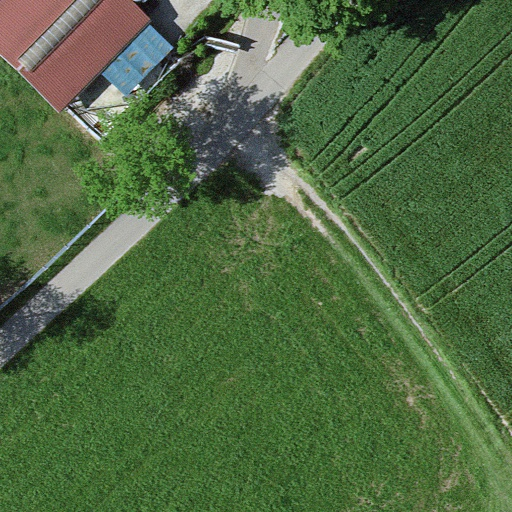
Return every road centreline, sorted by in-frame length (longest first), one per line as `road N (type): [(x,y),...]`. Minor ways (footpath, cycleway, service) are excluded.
road 1 (unclassified): [(0,347),(171,189),(340,0)]
road 2 (track): [(233,121),(511,449)]
